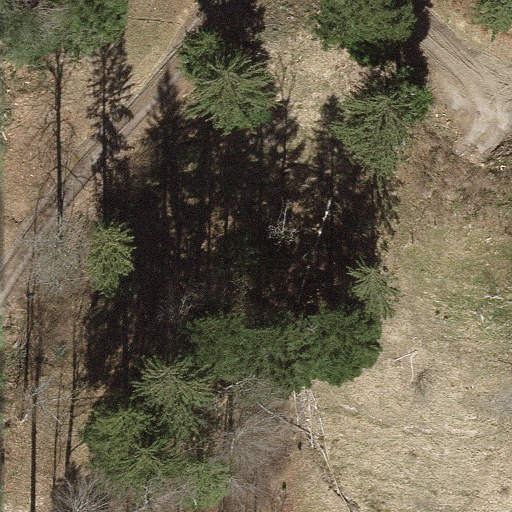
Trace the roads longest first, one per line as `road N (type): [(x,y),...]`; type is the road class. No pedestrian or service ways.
road 1 (track): [(231,0),(96,150),(0,296)]
road 2 (track): [(511,99),(458,85),(376,0)]
